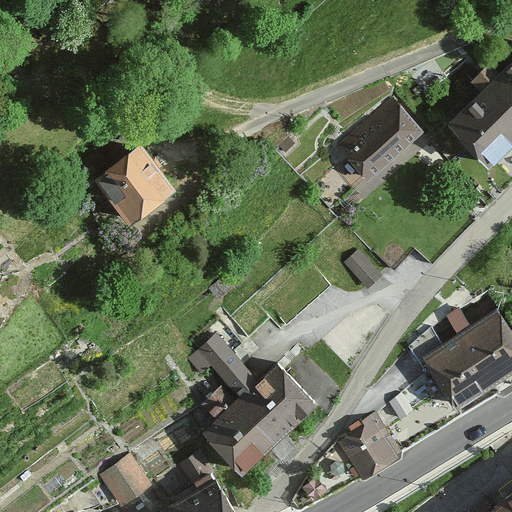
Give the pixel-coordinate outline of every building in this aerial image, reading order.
[(511,136),(511,58),(449,121),(488,160),(511,136)] [(393,98),(335,143),(370,187),(427,142),(393,98)] [(153,150),(102,187),(139,237),(190,200),(153,150)] [(358,248),(343,261),(368,286),(382,272),(358,248)] [(433,361),(466,416),(511,384),(511,327),(500,308),(433,361)] [(217,330),(199,346),(237,391),(257,374),(217,330)] [(313,399),(278,361),(208,424),(242,463),(313,399)] [(377,418),(343,443),(367,482),(402,458),(377,418)] [(198,448),(179,462),(194,482),(214,469),(198,448)] [(130,451),(99,473),(121,502),(153,480),(130,451)] [(160,511),(233,511),(215,480),(160,511)] [(511,511),(511,496),(491,511),(511,511)]
